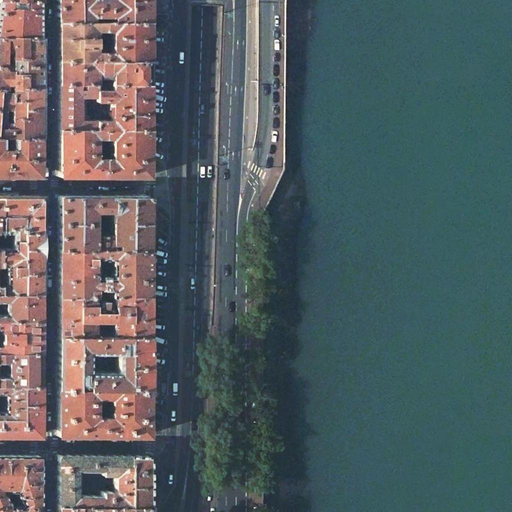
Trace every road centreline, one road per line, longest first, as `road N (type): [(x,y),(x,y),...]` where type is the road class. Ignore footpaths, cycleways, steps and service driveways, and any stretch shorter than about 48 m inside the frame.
road 1 (primary): [(207,0),(193,440)]
road 2 (primary): [(229,294),(266,114),(266,0)]
road 3 (primary): [(175,183),(170,449)]
road 4 (residential): [(42,445),(43,182)]
road 5 (primary): [(230,511),(229,294)]
road 6 (primary): [(177,0),(175,183)]
road 7 (residential): [(42,0),(43,182)]
road 8 (primary): [(229,294),(230,125)]
road 9 (residential): [(175,183),(43,182)]
road 10 (residential): [(42,445),(170,449)]
road 11 (primary): [(230,125),(239,0)]
road 12 (primary): [(230,125),(229,0)]
